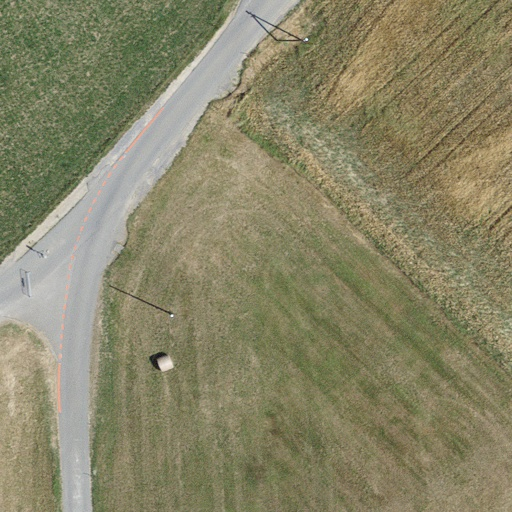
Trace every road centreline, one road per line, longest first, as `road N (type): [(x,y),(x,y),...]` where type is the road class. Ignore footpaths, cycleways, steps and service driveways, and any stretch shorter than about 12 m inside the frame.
road 1 (unclassified): [(0,286),(75,231),(267,0)]
road 2 (track): [(75,231),(79,511)]
